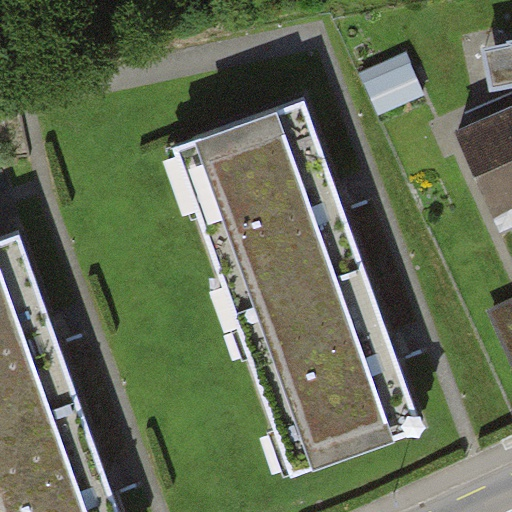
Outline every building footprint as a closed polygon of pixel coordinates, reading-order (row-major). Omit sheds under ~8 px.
[(511,26),(486,31),(494,75),(511,72),(511,26)] [(388,108),(434,86),(415,46),(369,68),(388,108)] [(163,129),(222,304),(368,255),(309,80),(163,129)] [(511,91),(460,113),(504,217),(511,213),(511,91)] [(0,417),(83,389),(24,217),(0,225),(0,417)] [(222,304),(281,479),(427,429),(368,255),(222,304)] [(511,293),(487,305),(511,358),(511,293)] [(125,511),(83,389),(0,417),(0,511),(125,511)]
